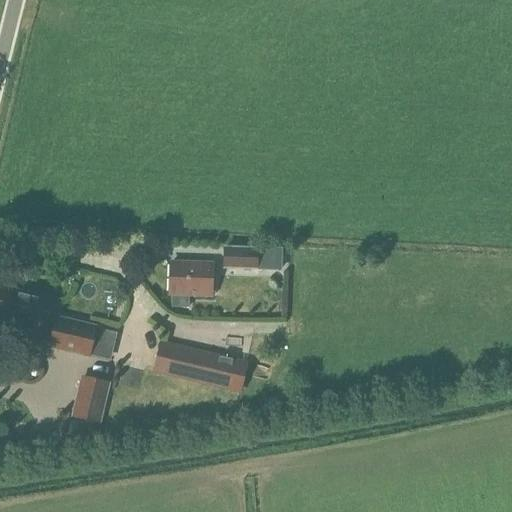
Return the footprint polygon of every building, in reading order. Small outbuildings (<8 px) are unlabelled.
[(280,270),(281,250),(225,248),(224,268),(280,270)] [(310,279),(294,279),(293,298),(339,299),(340,251),(310,251),(310,266),(309,266),(309,273),(310,273),(310,279)] [(172,263),(170,295),(210,297),(212,265),(172,263)] [(46,320),(51,300),(2,288),(0,296),(0,313),(8,315),(3,339),(40,348),(42,342),(51,344),(50,348),(89,357),(96,328),(57,319),(56,323),(46,320)] [(444,339),(444,348),(511,348),(511,312),(469,312),(469,339),(444,339)] [(246,364),(161,344),(155,372),(240,392),(246,364)] [(101,425),(111,382),(80,375),(70,418),(101,425)]
